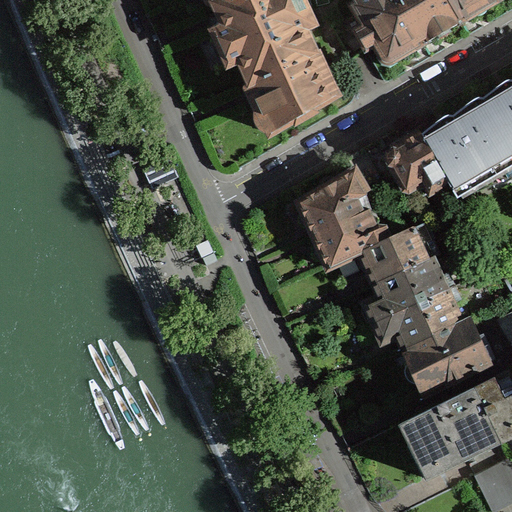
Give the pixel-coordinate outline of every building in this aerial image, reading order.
[(304,0),(223,0),(215,4),(225,26),(213,31),(228,64),(240,59),(241,62),(240,62),(247,78),(248,77),(250,81),(317,51),(316,49),(307,29),(317,24),(309,5),(307,6),(304,0)] [(399,58),(423,44),(424,43),(398,0),(356,0),(357,0),(350,4),(362,25),(354,29),(366,50),(374,45),(378,52),(377,57),(381,64),(390,67),(398,62),(399,58)] [(398,0),(424,43),(436,36),(438,39),(451,31),(449,28),(461,21),(462,21),(449,0),(398,0)] [(487,8),(487,6),(498,0),(449,0),(462,21),(474,14),(476,15),(478,15),(481,15),(483,14),(485,12),(486,11),(487,8)] [(326,72),(317,52),(317,51),(250,81),(247,87),(258,111),(257,114),(256,117),(256,120),(258,123),(259,125),(262,127),(265,129),(268,129),(270,133),(293,120),(295,124),(317,111),(314,107),(337,94),(326,72)] [(501,83),(483,97),(511,147),(511,79),(511,80),(510,80),(509,80),(508,80),(507,80),(505,81),(504,81),(503,82),(501,83)] [(461,195),(511,165),(511,147),(483,97),(482,97),(481,97),(479,97),(478,97),(477,98),(476,98),(475,99),(474,99),(453,115),(450,115),(449,115),(447,115),(445,116),(444,117),(441,118),(429,128),(420,134),(449,182),(457,197),(459,196),(461,195)] [(385,158),(392,171),(403,190),(409,191),(423,183),(429,194),(449,182),(420,134),(420,132),(418,133),(417,133),(416,132),(415,131),(414,131),(413,131),(412,131),(411,131),(410,131),(409,131),(408,131),(407,132),(406,133),(405,133),(404,134),(404,135),(403,136),(403,137),(402,139),(402,141),(403,142),(389,150),(386,152),(385,158)] [(386,152),(389,150),(381,137),(364,147),(381,177),(384,176),(384,177),(388,174),(392,171),(385,158),(386,152)] [(314,234),(371,209),(363,194),(367,191),(365,188),(369,186),(369,185),(381,177),(364,147),(347,157),(354,170),(353,171),(339,179),(338,178),(336,177),(335,177),(333,177),(331,177),(329,177),(328,178),(326,178),(325,179),(324,180),(322,182),(321,184),(321,186),(320,188),(320,190),(299,202),(304,212),(300,216),(300,221),(304,225),(310,225),(314,234)] [(166,152),(141,164),(152,187),(177,175),(166,152)] [(329,266),(360,252),(391,238),(385,227),(377,225),(379,220),(376,213),(371,210),(372,210),(371,209),(314,234),(318,244),(314,248),(315,253),(319,257),(324,257),(329,266)] [(366,270),(368,270),(374,284),(434,256),(434,255),(431,249),(436,246),(425,223),(423,223),(391,238),(360,252),(361,255),(360,255),(359,257),(359,260),(359,262),(360,264),(361,266),(362,268),(364,270),(366,270)] [(370,321),(372,320),(373,322),(446,289),(448,288),(434,256),(374,284),(379,296),(364,302),(366,305),(364,306),(362,310),(367,319),(370,321)] [(402,347),(463,319),(448,288),(446,289),(373,322),(382,342),(397,335),(402,347)] [(511,313),(498,320),(511,344),(511,313)] [(463,319),(402,347),(409,363),(408,363),(406,366),(406,369),(406,372),(406,375),(408,377),(410,379),(413,381),(416,381),(417,381),(424,395),(490,362),(469,316),(463,319)] [(474,387),(500,441),(511,435),(511,370),(511,368),(474,387)] [(474,387),(400,424),(400,425),(401,425),(426,477),(465,458),(498,442),(499,442),(500,441),(474,387)] [(475,475),(493,511),(495,511),(511,501),(511,465),(509,458),(475,475)]
